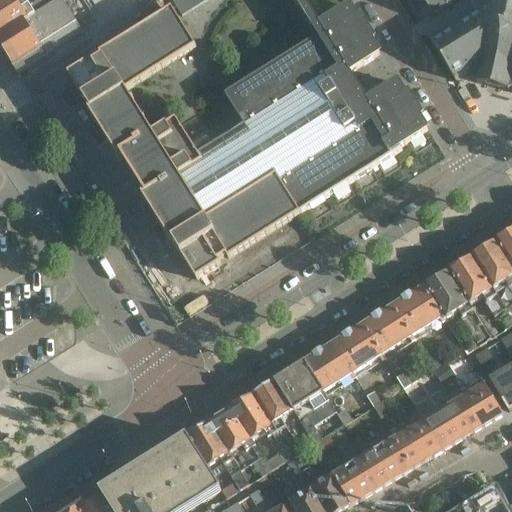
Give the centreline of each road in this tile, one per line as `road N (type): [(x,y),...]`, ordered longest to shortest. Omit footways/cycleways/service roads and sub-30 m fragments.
road 1 (secondary): [(488,171),(199,354),(173,394)]
road 2 (secondary): [(173,394),(221,383),(504,197)]
road 3 (residential): [(161,380),(0,132)]
road 4 (secondary): [(173,394),(0,508)]
road 5 (residential): [(380,0),(488,171)]
